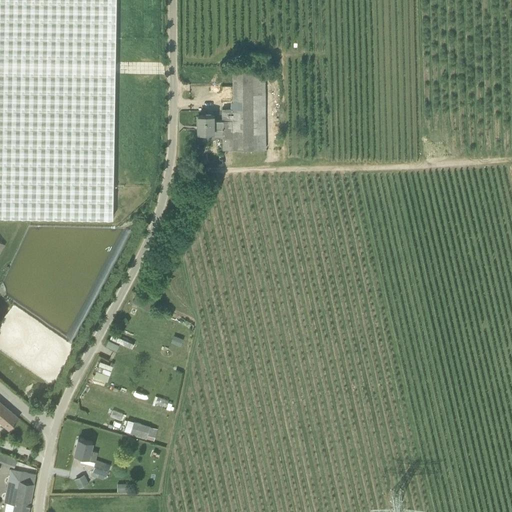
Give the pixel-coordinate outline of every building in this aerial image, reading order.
[(0,0),(0,215),(113,217),(116,0),(0,0)] [(253,149),(252,70),(232,71),(233,120),(223,120),(223,135),(223,149),(253,149)] [(213,136),(223,135),(223,120),(213,120),(213,115),(198,116),(198,133),(213,133),(213,136)] [(183,339),(176,337),(173,344),(180,347),(183,339)] [(106,345),(116,349),(118,343),(108,339),(106,345)] [(100,361),(99,366),(111,370),(112,366),(100,361)] [(109,380),(109,371),(94,371),(94,380),(109,380)] [(0,421),(9,429),(19,418),(0,401),(0,421)] [(150,426),(134,421),(130,434),(147,439),(146,440),(154,443),(158,431),(150,429),(150,426)] [(93,442),(78,438),(74,454),(88,457),(88,460),(95,462),(98,452),(91,450),(93,442)] [(0,459),(11,464),(14,457),(0,451),(0,459)] [(93,472),(106,476),(110,464),(97,459),(93,472)] [(11,469),(6,494),(4,502),(14,504),(12,511),(28,511),(34,483),(36,474),(11,469)] [(75,478),(79,488),(89,483),(84,474),(75,478)]
